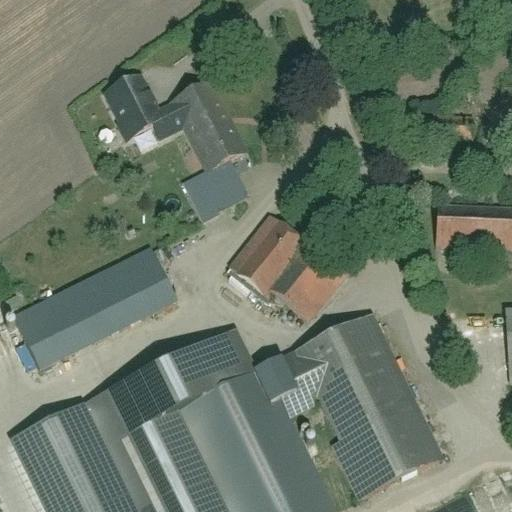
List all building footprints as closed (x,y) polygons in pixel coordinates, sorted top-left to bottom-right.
[(511,94),(497,96),(498,112),(511,111),(511,94)] [(242,203),(186,98),(164,109),(203,184),(185,194),(201,224),(242,203)] [(408,128),(408,156),(470,156),(470,128),(408,128)] [(511,217),(435,215),(434,255),(511,257),(511,217)] [(268,222),(228,277),(307,334),(347,278),(268,222)] [(14,323),(41,378),(177,310),(149,256),(14,323)] [(511,321),(500,323),(508,399),(511,398),(511,321)] [(75,415),(124,511),(331,511),(288,426),(310,415),(358,509),(445,465),(373,323),(257,382),(233,335),(75,415)]
